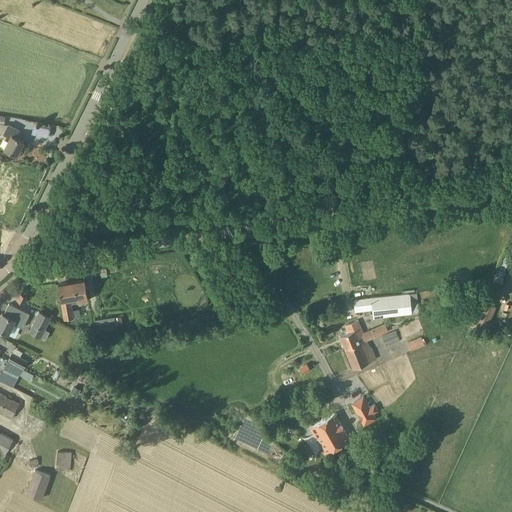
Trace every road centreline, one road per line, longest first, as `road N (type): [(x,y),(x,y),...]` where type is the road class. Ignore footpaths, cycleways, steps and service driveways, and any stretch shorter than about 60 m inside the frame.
road 1 (residential): [(15,265),(144,0)]
road 2 (unclassified): [(371,478),(305,334),(244,230)]
road 3 (unclassified): [(244,230),(511,176)]
road 4 (unclassified): [(15,265),(72,263),(244,230)]
